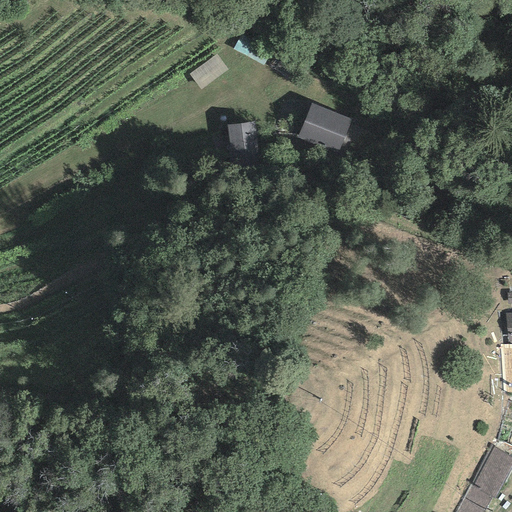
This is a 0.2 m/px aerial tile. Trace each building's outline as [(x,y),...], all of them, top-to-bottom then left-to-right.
[(271,50),(242,33),(233,48),(263,65),(271,50)] [(228,70),(215,54),(189,74),(201,90),(228,70)] [(350,118),(311,102),(297,135),(336,152),(350,118)] [(255,119),(227,122),(230,145),(227,146),(229,169),(261,165),(255,119)] [(511,344),(500,345),(503,391),(511,389),(511,344)] [(482,511),(511,460),(511,457),(492,446),(454,511),(482,511)]
